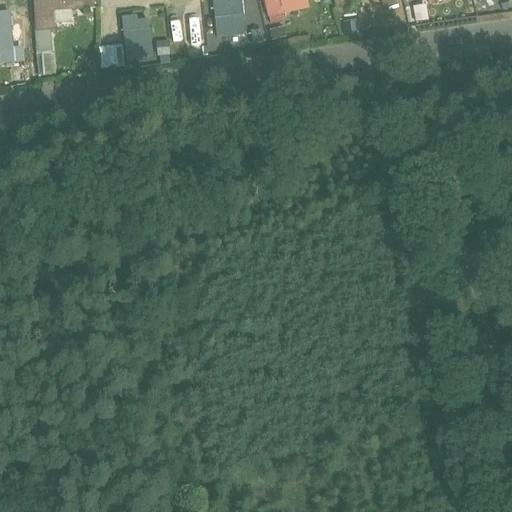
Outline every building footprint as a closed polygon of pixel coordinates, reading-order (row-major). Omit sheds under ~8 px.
[(83,0),(33,0),(38,56),(54,55),(52,34),(55,34),(54,27),(74,26),(73,14),(84,13),(83,0)] [(262,0),(268,27),(284,24),(282,18),(280,3),(292,1),(297,0),(262,0)] [(237,1),(230,2),(235,41),(243,40),(237,1)] [(280,3),(282,18),(295,16),(292,1),(280,3)] [(427,7),(413,9),(416,24),(430,22),(427,7)] [(26,14),(0,15),(0,54),(29,53),(26,14)] [(139,15),(118,17),(122,47),(102,49),(104,67),(125,64),(125,69),(145,67),(139,15)] [(259,29),(243,31),(245,44),(261,42),(259,29)] [(283,30),(270,32),(272,44),(285,42),(283,30)] [(172,48),(153,49),(155,63),(173,61),(172,48)] [(15,87),(33,84),(32,74),(40,73),(39,64),(21,66),(22,76),(14,77),(15,87)]
